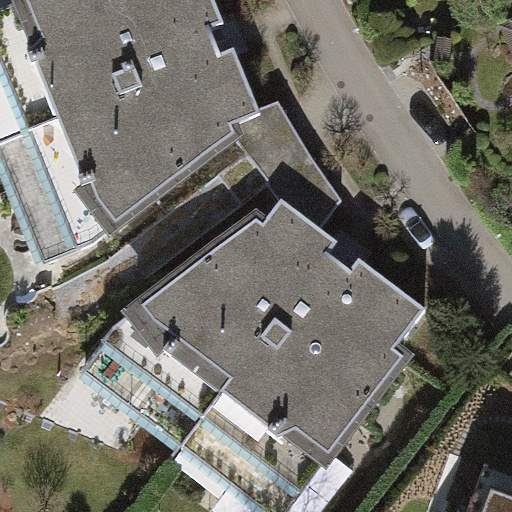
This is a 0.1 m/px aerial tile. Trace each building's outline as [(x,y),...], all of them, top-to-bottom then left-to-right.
[(225,27),(214,0),(43,0),(0,17),(0,127),(8,143),(225,27)] [(225,27),(8,143),(64,259),(234,143),(266,121),(260,112),(225,27)] [(276,198),(321,228),(343,204),(279,103),(260,112),(266,121),(234,143),(276,198)] [(321,228),(276,198),(119,318),(211,409),(354,249),(321,228)] [(431,322),(354,249),(211,409),(333,473),(431,322)] [(482,511),(511,511),(511,459),(499,456),(482,511)]
